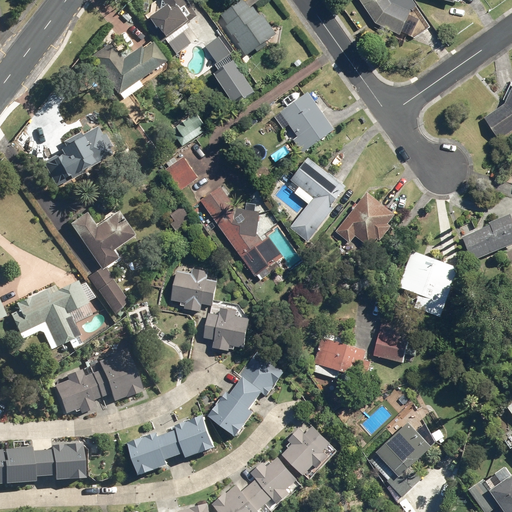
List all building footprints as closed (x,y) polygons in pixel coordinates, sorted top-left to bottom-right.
[(146,21),(161,43),(201,15),(190,0),(165,0),(169,5),(146,21)] [(240,43),(249,55),(279,33),(264,14),(261,16),(254,7),(253,8),(246,0),(243,0),(224,15),(231,24),(230,25),(242,41),(240,43)] [(362,0),(377,20),(404,34),(415,11),(412,10),(418,5),(414,0),(362,0)] [(196,42),(188,31),(172,42),(180,53),(196,42)] [(207,45),(220,62),(233,53),(220,36),(207,45)] [(117,95),(166,60),(153,41),(144,48),(142,45),(133,52),(129,46),(119,53),(112,42),(91,56),(117,95)] [(211,76),(232,108),(252,94),(231,63),(211,76)] [(339,130),(312,91),(283,112),(284,113),(277,117),(285,128),(292,124),(300,136),(295,140),(304,153),(309,149),(309,150),(339,130)] [(487,118),(502,139),(511,132),(511,95),(508,104),(487,118)] [(147,112),(135,96),(122,105),(137,124),(144,119),(151,120),(152,112),(147,112)] [(179,126),(185,136),(205,123),(199,113),(179,126)] [(103,135),(100,131),(43,162),(57,186),(79,174),(78,172),(96,162),(94,157),(110,149),(107,143),(109,142),(105,134),(103,135)] [(168,169),(183,190),(201,178),(185,156),(168,169)] [(293,228),(311,241),(337,208),(335,206),(349,187),(311,157),(293,180),(302,187),(298,193),(312,204),(293,228)] [(261,274),(265,279),(273,273),(269,269),(285,257),(271,237),(265,241),(259,233),(261,213),(256,212),(257,205),(250,204),(249,211),(239,209),(224,187),(204,201),(258,276),(261,274)] [(357,236),(371,247),(380,237),(383,240),(395,226),(391,223),(399,214),(370,190),(337,231),(351,242),(357,236)] [(184,207),(173,215),(178,221),(173,225),(177,230),(193,219),(184,207)] [(102,270),(106,267),(119,258),(114,250),(136,235),(119,210),(97,226),(87,213),(71,224),(101,268),(102,270)] [(466,236),(476,260),(511,245),(511,214),(493,223),(494,225),(466,236)] [(418,307),(444,317),(462,268),(414,250),(400,286),(422,294),(418,307)] [(128,300),(106,267),(102,270),(101,268),(88,277),(116,316),(128,300)] [(209,279),(211,272),(195,269),(194,274),(179,271),(173,304),(187,307),(187,309),(203,312),(204,304),(215,306),(219,281),(209,279)] [(56,344),(57,347),(81,336),(75,323),(90,316),(84,305),(89,303),(78,281),(57,291),(55,285),(15,304),(18,310),(11,314),(22,339),(39,330),(44,332),(50,346),(56,344)] [(231,350),(232,346),(247,348),(253,319),(238,316),(239,311),(224,308),(222,315),(211,313),(207,337),(218,339),(216,348),(231,350)] [(377,355),(406,362),(412,339),(400,336),(402,326),(386,322),(377,355)] [(343,371),(363,377),(371,351),(347,344),(348,340),(325,333),(314,371),(340,379),(343,371)] [(93,373),(102,397),(112,393),(114,401),(126,396),(127,398),(144,391),(128,350),(126,351),(125,349),(110,355),(111,357),(98,362),(101,371),(93,373)] [(239,386),(260,400),(266,392),(270,395),(287,372),(262,354),(239,386)] [(102,397),(93,373),(85,377),(83,369),(67,375),(69,380),(56,385),(67,413),(80,408),(82,414),(97,408),(94,400),(102,397)] [(254,409),(260,400),(239,386),(233,395),(229,392),(211,417),(239,437),(257,412),(254,409)] [(180,429),(170,433),(178,456),(188,453),(189,458),(219,447),(207,415),(178,425),(180,429)] [(375,449),(367,456),(390,480),(389,481),(404,497),(423,478),(412,468),(433,447),(410,423),(380,453),(375,449)] [(335,444),(316,426),(308,435),(302,429),(290,440),(294,444),(284,454),(306,476),(317,465),(321,468),(333,456),(327,452),(335,444)] [(178,456),(170,433),(160,436),(158,432),(130,443),(142,475),(171,465),(169,460),(178,456)] [(43,451),(45,475),(56,474),(57,479),(85,476),(82,444),(54,447),(54,450),(43,451)] [(45,475),(43,451),(33,452),(33,449),(6,451),(7,461),(5,462),(7,483),(35,480),(35,476),(45,475)] [(301,480),(281,457),(274,463),(272,461),(267,465),(265,463),(253,473),(258,479),(252,484),(270,504),(276,499),(281,504),(293,493),(290,489),(301,480)] [(503,504),(507,511),(511,511),(511,477),(497,488),(489,477),(474,487),(491,511),(503,504)] [(270,504),(252,484),(244,491),(238,485),(215,505),(220,511),(263,511),(262,511),(270,504)]
